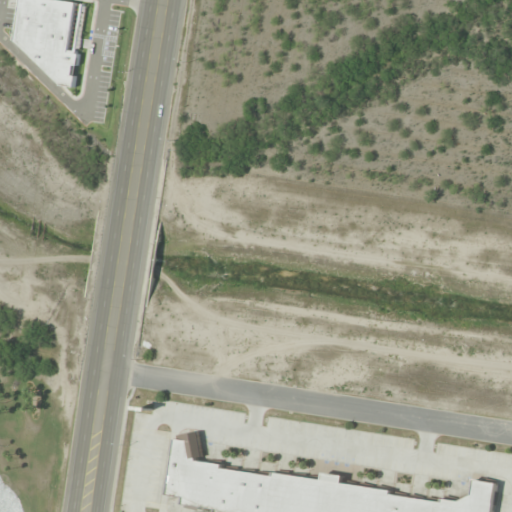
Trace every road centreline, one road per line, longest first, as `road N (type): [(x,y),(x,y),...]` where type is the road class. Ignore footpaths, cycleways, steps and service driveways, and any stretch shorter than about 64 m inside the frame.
road 1 (residential): [(511,431),(105,358)]
road 2 (secondary): [(164,0),(105,358)]
road 3 (secondary): [(105,358),(71,511)]
road 4 (secondary): [(96,511),(105,358)]
